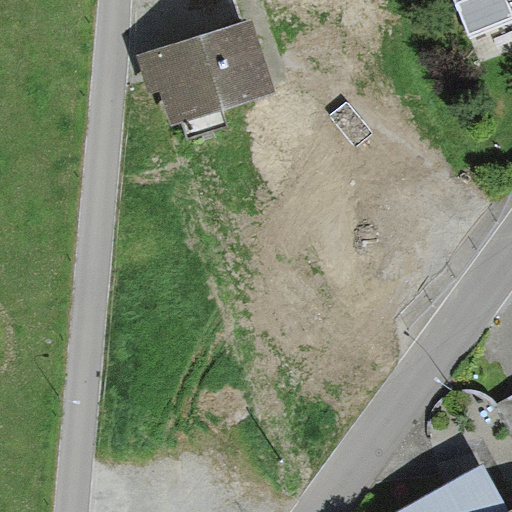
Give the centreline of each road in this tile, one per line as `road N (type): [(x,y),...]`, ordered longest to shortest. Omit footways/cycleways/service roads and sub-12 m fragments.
road 1 (residential): [(75,511),(114,0)]
road 2 (residential): [(313,511),(511,245)]
